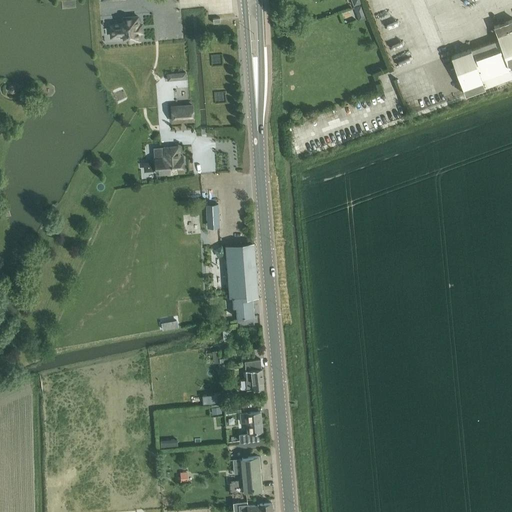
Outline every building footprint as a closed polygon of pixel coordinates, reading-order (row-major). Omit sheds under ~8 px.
[(361,5),(354,8),(357,14),(363,11),(361,5)] [(123,22),(109,23),(110,39),(124,37),(125,41),(140,40),(138,17),(123,18),(123,22)] [(511,20),(494,26),(497,35),(499,40),(451,57),(455,67),(452,69),(454,74),(457,73),(465,95),(511,77),(511,20)] [(179,73),(167,74),(167,81),(179,80),(187,79),(186,72),(179,73)] [(192,105),(172,107),(173,122),(193,120),(192,105)] [(155,160),(156,172),(164,171),(164,173),(166,173),(168,175),(173,174),(174,172),(184,171),(182,156),(179,156),(179,147),(164,148),(165,157),(163,157),(163,159),(155,160)] [(219,204),(206,205),(206,215),(207,228),(220,227),(219,204)] [(244,244),(226,245),(227,256),(227,257),(228,267),(228,270),(228,275),(229,285),(230,296),(232,296),(233,307),(234,317),(234,318),(241,317),(254,316),(253,299),(258,298),(254,243),(253,243),(244,244)] [(261,359),(245,360),(248,389),(264,388),(262,368),(261,359)] [(221,393),(202,395),(203,404),(222,402),(221,393)] [(239,403),(225,405),(226,412),(240,411),(239,403)] [(241,413),(240,413),(240,414),(241,423),(246,422),(247,438),(259,437),(259,431),(263,431),(261,411),(241,413)] [(177,439),(169,439),(170,447),(178,446),(177,439)] [(244,479),(229,480),(231,493),(245,492),(262,491),(259,457),(250,458),(242,459),(244,479)] [(248,503),(239,504),(239,511),(273,511),(272,502),(259,503),(259,504),(249,505),(248,503)]
